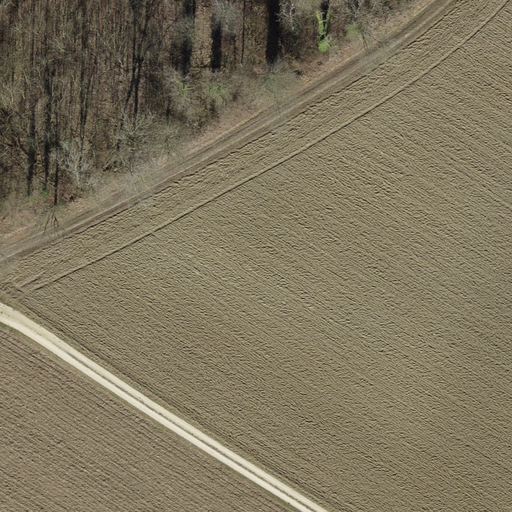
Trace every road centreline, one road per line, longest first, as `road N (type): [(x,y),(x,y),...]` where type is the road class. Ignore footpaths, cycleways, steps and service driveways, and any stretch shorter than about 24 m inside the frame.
road 1 (track): [(0,283),(475,56),(505,0)]
road 2 (track): [(318,511),(0,310)]
